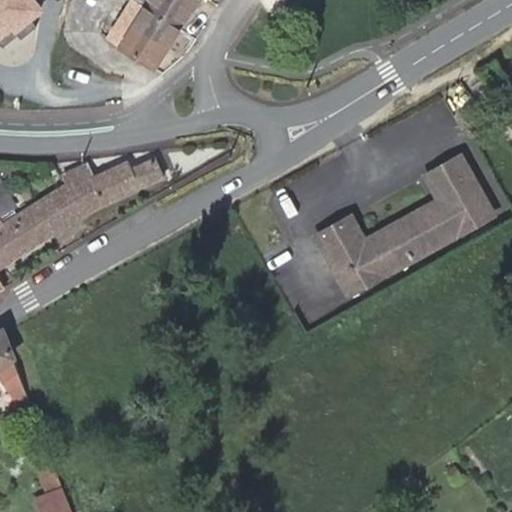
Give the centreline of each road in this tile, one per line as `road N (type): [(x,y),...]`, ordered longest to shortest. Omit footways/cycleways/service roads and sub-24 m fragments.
road 1 (tertiary): [(0,313),(270,166)]
road 2 (tertiary): [(222,115),(89,145),(0,143)]
road 3 (tertiary): [(340,110),(511,2)]
road 4 (residential): [(244,0),(207,55),(208,84),(222,115)]
